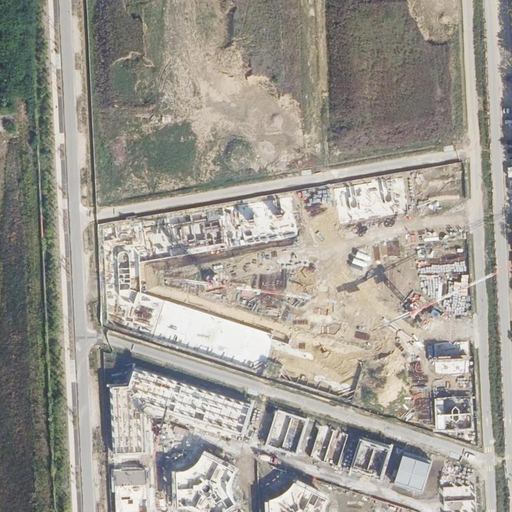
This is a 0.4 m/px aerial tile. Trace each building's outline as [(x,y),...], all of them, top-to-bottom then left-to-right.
[(148,405),(245,437),(255,401),(132,366),(128,384),(109,385),(115,454),(147,452),(144,409),(148,405)] [(277,409),(265,444),(296,454),(308,419),(277,409)] [(321,423),(310,456),(339,466),(349,433),(321,423)] [(360,436),(351,470),(381,480),(392,446),(360,436)] [(187,471),(172,473),(173,509),(181,510),(191,511),(231,511),(237,509),(233,502),(230,493),(230,483),(236,472),(238,468),(204,451),(203,455),(199,462),(194,468),(187,471)] [(403,451),(394,482),(423,492),(433,461),(403,451)] [(149,511),(148,467),(111,469),(113,511),(149,511)] [(324,504),(328,498),(295,481),(288,489),(280,495),(271,500),(267,502),(267,511),(320,511),(321,511),(324,504)] [(440,482),(440,511),(474,511),(473,483),(440,482)]
